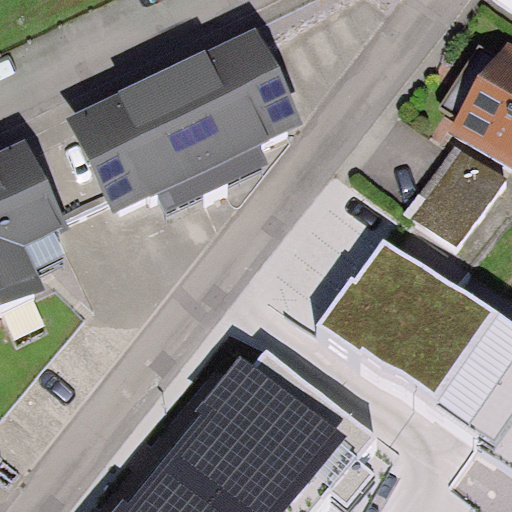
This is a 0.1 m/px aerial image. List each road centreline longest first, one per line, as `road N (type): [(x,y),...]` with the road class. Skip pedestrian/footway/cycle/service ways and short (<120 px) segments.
road 1 (residential): [(437,0),(40,511)]
road 2 (residential): [(0,97),(208,0)]
